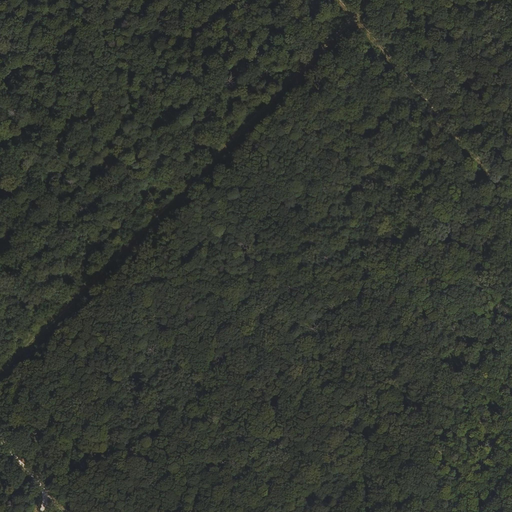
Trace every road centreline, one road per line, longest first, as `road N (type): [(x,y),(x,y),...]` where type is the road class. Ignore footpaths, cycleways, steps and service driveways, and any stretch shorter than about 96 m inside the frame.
road 1 (track): [(0,377),(370,0)]
road 2 (track): [(508,187),(338,0)]
